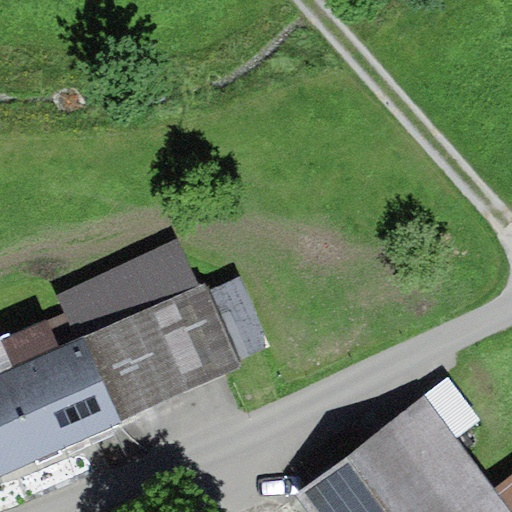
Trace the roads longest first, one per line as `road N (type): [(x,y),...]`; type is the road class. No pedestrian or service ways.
road 1 (track): [(2,511),(511,305)]
road 2 (track): [(511,237),(302,0)]
